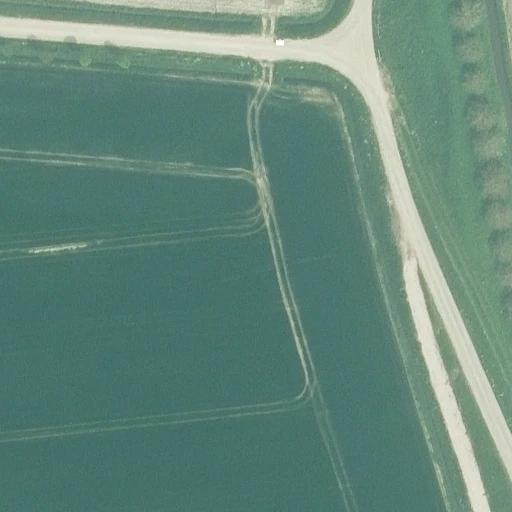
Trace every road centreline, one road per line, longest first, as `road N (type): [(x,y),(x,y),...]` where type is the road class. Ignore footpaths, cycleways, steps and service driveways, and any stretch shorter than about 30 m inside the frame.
road 1 (unclassified): [(511,460),(409,219),(363,53)]
road 2 (unclassified): [(0,23),(363,53)]
